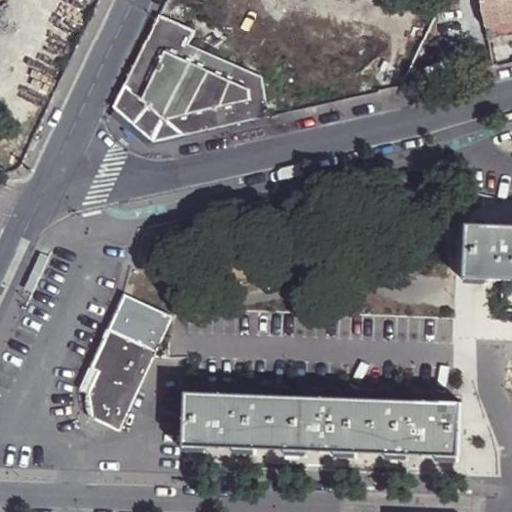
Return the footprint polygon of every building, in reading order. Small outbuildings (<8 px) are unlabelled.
[(511,0),(485,0),(493,38),(511,34),(511,29),(511,23),(511,22),(511,0)] [(196,34),(159,16),(125,87),(115,111),(157,142),(271,117),(257,80),(198,54),(189,51),(195,37),(196,34)] [(189,51),(198,54),(204,40),(195,37),(189,51)] [(511,282),(511,227),(472,226),(470,281),(511,282)] [(43,273),(52,254),(44,250),(35,269),(43,273)] [(34,291),(43,273),(34,269),(26,287),(34,291)] [(176,318),(129,297),(127,296),(80,393),(88,396),(92,418),(121,432),(176,318)] [(187,450),(355,457),(462,461),(464,404),(190,394),(187,450)]
